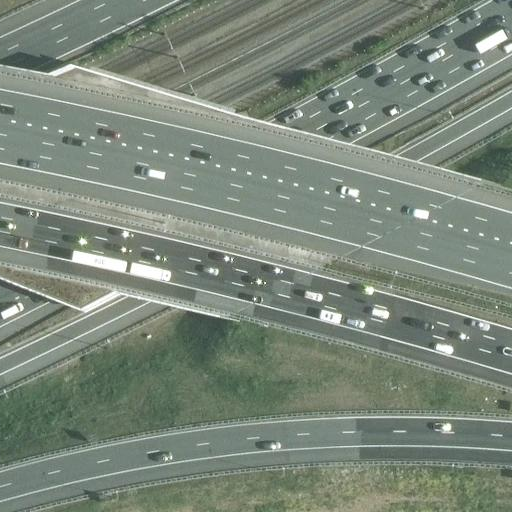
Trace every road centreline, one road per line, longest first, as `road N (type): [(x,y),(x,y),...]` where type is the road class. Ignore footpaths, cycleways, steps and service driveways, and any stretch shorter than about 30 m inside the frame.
road 1 (motorway): [(0,288),(362,106),(511,20)]
road 2 (motorway): [(0,365),(511,100)]
road 3 (motorway): [(511,271),(387,232),(0,145)]
road 4 (motorway): [(0,227),(281,288),(511,353)]
road 5 (motorway): [(0,488),(157,452),(276,437),(511,437)]
road 6 (motorway): [(130,0),(0,62)]
